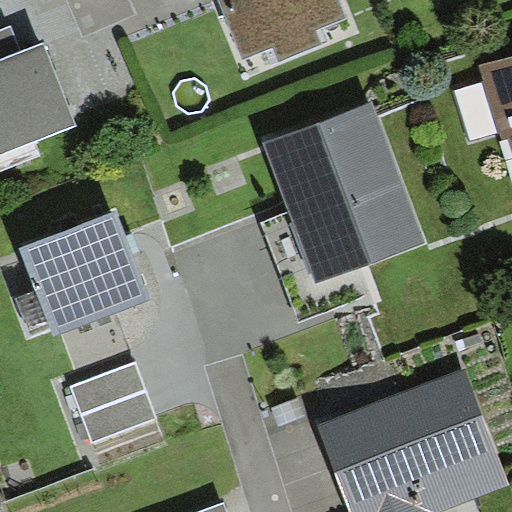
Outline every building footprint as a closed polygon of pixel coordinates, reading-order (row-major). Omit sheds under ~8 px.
[(325,0),(209,0),(240,78),(341,40),(325,0)] [(2,27),(0,28),(0,154),(62,130),(31,51),(14,57),(2,27)] [(511,45),(478,55),(503,133),(509,131),(511,140),(511,45)] [(372,93),(264,133),(317,276),(425,236),(372,93)] [(116,194),(20,231),(54,321),(151,285),(116,194)] [(138,358),(71,382),(91,438),(158,414),(138,358)] [(455,388),(322,437),(349,511),(431,511),(493,489),(455,388)] [(230,511),(224,495),(177,511),(230,511)]
